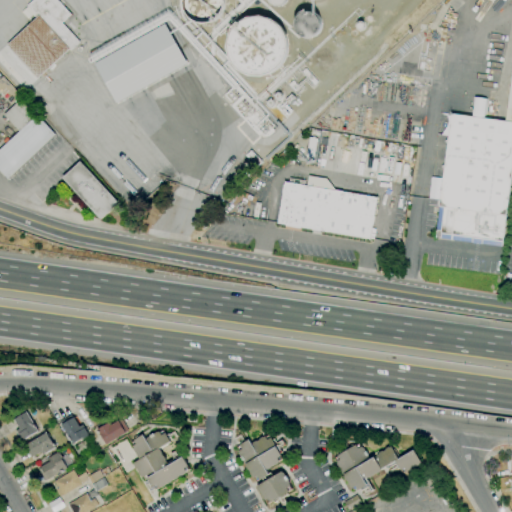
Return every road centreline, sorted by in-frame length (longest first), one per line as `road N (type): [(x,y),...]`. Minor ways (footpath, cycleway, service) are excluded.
road 1 (tertiary): [(511,308),(85,236),(0,208)]
road 2 (motorway): [(0,320),(511,394)]
road 3 (motorway): [(511,347),(0,274)]
road 4 (tertiary): [(0,387),(117,388),(511,433)]
